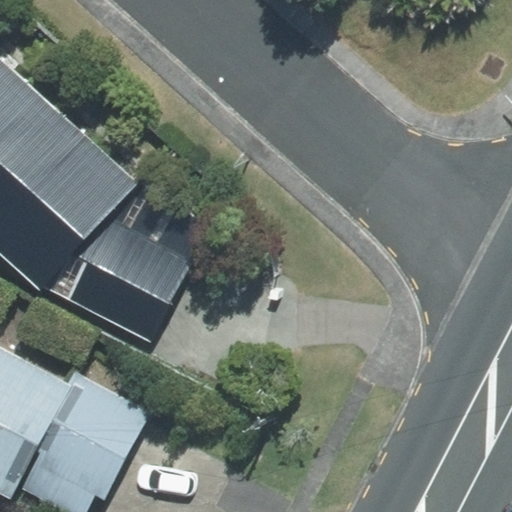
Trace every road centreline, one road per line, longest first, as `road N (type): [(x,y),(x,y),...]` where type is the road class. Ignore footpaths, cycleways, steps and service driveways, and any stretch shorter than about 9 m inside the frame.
road 1 (residential): [(195,0),(511,275)]
road 2 (secondary): [(511,373),(440,511)]
